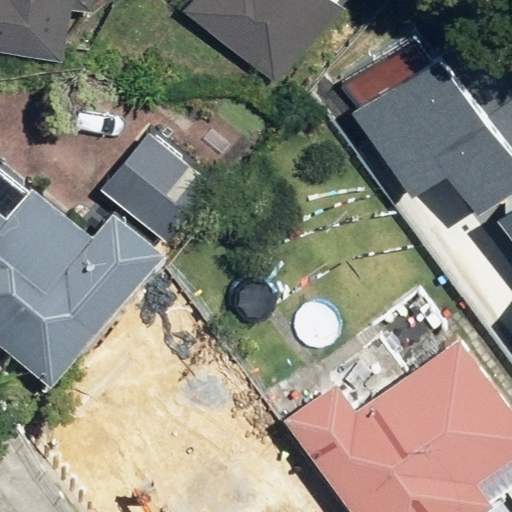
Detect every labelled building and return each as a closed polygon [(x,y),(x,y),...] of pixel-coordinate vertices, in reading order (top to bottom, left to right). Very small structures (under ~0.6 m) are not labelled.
[(0,0),(0,39),(60,42),(61,12),(90,13),(90,0),(0,0)] [(340,0),(174,0),(174,1),(275,81),(340,0)] [(449,204),(511,157),(511,106),(440,10),(314,104),(381,193),(419,164),(449,204)] [(0,343),(46,380),(209,173),(145,123),(96,185),(109,195),(83,228),(0,161),(0,343)] [(511,193),(471,228),(511,276),(511,301),(495,315),(511,335),(511,193)] [(321,358),(263,402),(347,511),(471,511),(502,489),(490,473),(511,455),(511,416),(446,329),(405,361),(386,336),(334,375),(321,358)] [(93,427),(57,455),(102,511),(139,511),(152,502),(93,427)] [(511,481),(502,489),(511,501),(511,481)]
